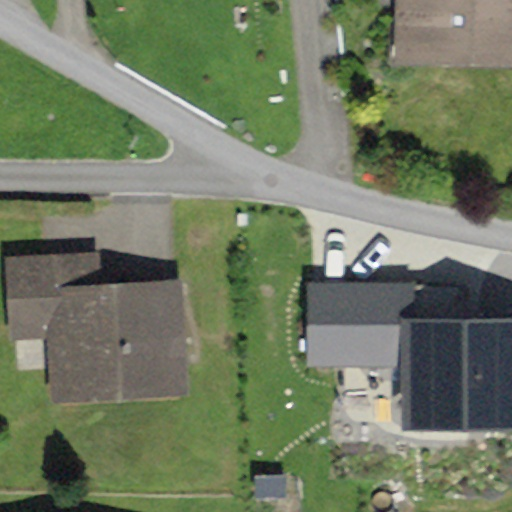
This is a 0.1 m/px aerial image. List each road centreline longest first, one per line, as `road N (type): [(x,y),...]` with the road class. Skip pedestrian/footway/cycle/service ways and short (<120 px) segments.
road 1 (residential): [(238,185),(198,140),(0,13)]
road 2 (residential): [(511,240),(238,185)]
road 3 (residential): [(238,185),(0,181)]
